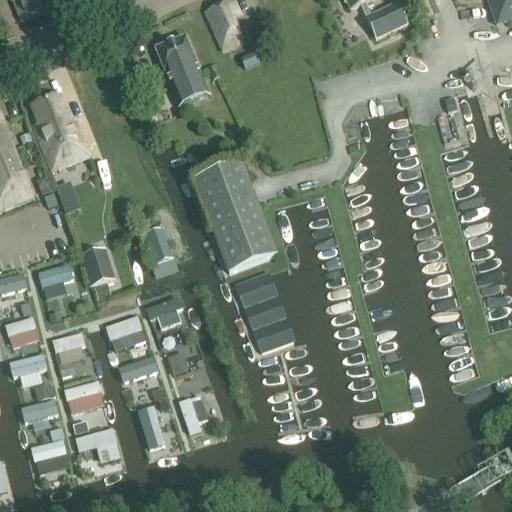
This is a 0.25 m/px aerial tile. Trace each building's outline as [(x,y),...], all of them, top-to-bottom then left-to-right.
[(60,10),(56,0),(9,0),(11,5),(14,4),(22,24),(60,10)] [(340,0),(342,2),(344,1),(350,14),(361,10),(366,22),(365,22),(375,44),(408,29),(398,8),(371,20),(365,8),(380,1),(379,0),(340,0)] [(511,0),(485,0),(497,29),(511,23),(511,0)] [(205,16),(223,55),(243,46),(233,22),(239,19),(232,3),(205,16)] [(178,110),(207,98),(185,40),(155,51),(178,110)] [(258,65),(254,55),(240,60),(244,71),(258,65)] [(209,75),(212,83),(219,80),(216,72),(209,75)] [(58,98),(30,109),(37,128),(33,129),(50,174),(87,160),(74,125),(69,127),(58,98)] [(0,211),(32,200),(0,118),(0,211)] [(241,165),(193,184),(229,279),(278,261),(241,165)] [(164,231),(143,238),(154,269),(151,270),(155,282),(178,274),(173,262),(174,262),(164,231)] [(89,290),(112,283),(103,254),(80,261),(89,290)] [(31,286),(37,310),(49,307),(51,316),(70,310),(62,278),(31,286)] [(0,316),(22,312),(16,280),(0,282),(0,316)] [(140,314),(155,353),(183,343),(168,304),(140,314)] [(76,338),(44,345),(47,358),(79,351),(76,338)] [(188,389),(199,386),(188,344),(175,347),(182,374),(174,376),(170,359),(161,362),(170,396),(188,391),(188,389)] [(87,356),(50,368),(55,383),(92,371),(87,356)] [(58,406),(95,398),(93,386),(55,394),(58,406)] [(191,394),(193,398),(163,410),(179,448),(206,437),(199,420),(211,415),(201,390),(191,394)] [(103,422),(101,411),(77,415),(79,426),(103,422)] [(73,458),(90,455),(92,472),(114,469),(109,436),(70,442),(73,458)]
